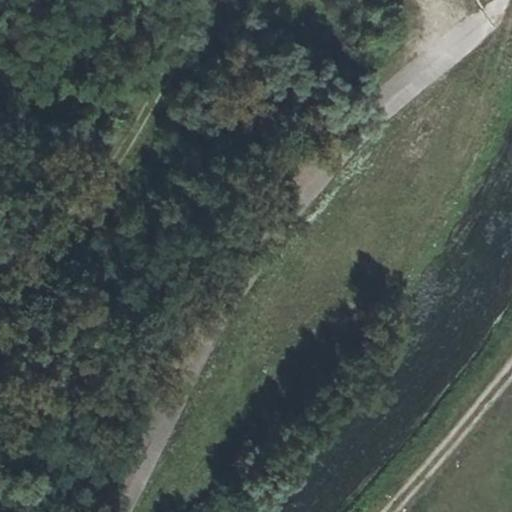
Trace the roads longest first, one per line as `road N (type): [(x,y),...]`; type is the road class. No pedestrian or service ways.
road 1 (track): [(213,0),(135,145),(74,227),(0,271)]
road 2 (track): [(393,511),(511,371)]
